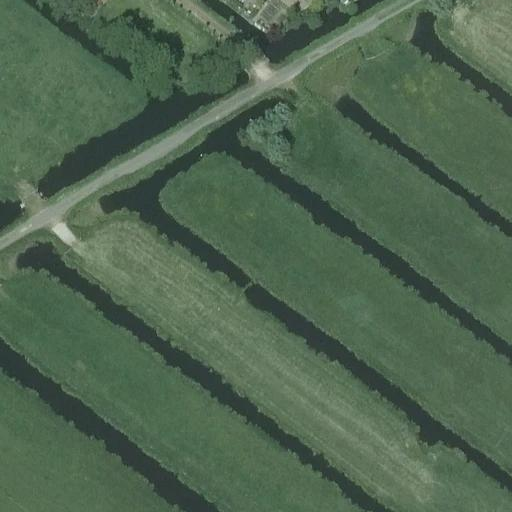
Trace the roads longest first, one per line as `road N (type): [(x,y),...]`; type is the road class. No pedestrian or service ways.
road 1 (unclassified): [(0,244),(409,0)]
road 2 (track): [(175,0),(252,59),(267,83)]
